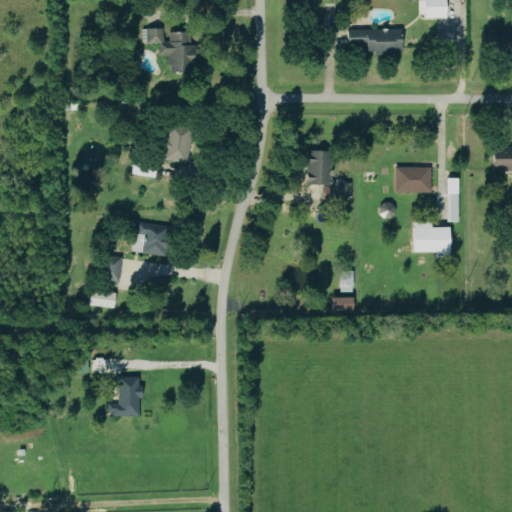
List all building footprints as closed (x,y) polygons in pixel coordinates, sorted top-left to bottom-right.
[(420,0),(421,18),(445,17),(444,0),(420,0)] [(162,28),(145,28),(145,44),(156,44),(156,56),(167,56),(167,71),(187,71),(187,32),(168,32),(168,41),(162,41),(162,28)] [(345,30),(345,53),(400,51),(399,28),(345,30)] [(162,161),(187,162),(189,126),(164,125),(162,161)] [(511,170),(511,145),(488,146),(489,171),(511,170)] [(327,150),(304,151),(304,185),(328,185),(327,150)] [(429,193),(429,168),(394,167),(393,192),(429,193)] [(456,178),(445,178),(446,222),(457,221),(456,178)] [(350,181),(334,181),(333,200),(349,200),(350,181)] [(375,212),(384,221),(395,210),(386,201),(375,212)] [(408,253),(446,253),(446,227),(428,227),(428,221),(409,221),(408,253)] [(161,255),(164,226),(136,223),(135,234),(142,235),(140,253),(161,255)] [(102,281),(118,282),(120,257),(103,256),(102,281)] [(339,292),(352,292),(351,270),(338,271),(339,292)] [(111,309),(114,293),(88,289),(86,305),(111,309)] [(348,297),(327,298),(327,311),(349,311),(348,297)] [(117,404),(106,404),(107,416),(139,416),(138,384),(137,384),(137,376),(116,377),(117,404)]
